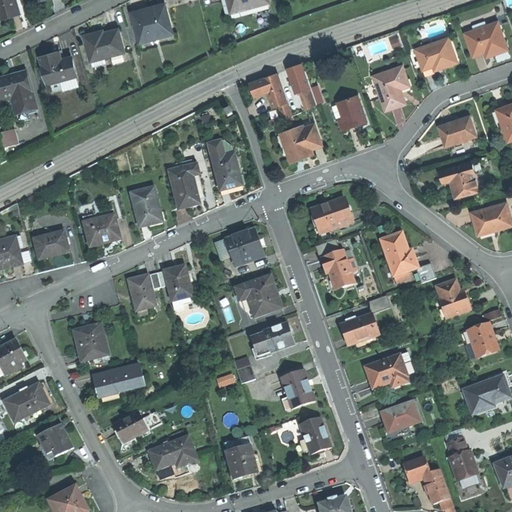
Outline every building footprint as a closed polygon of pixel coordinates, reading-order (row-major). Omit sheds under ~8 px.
[(10,17),(21,14),(17,0),(0,0),(0,10),(2,19),(10,17)] [(230,0),(233,10),(269,0),(230,0)] [(149,7),(132,12),(141,42),(174,32),(167,7),(157,10),(150,12),(149,7)] [(476,55),(488,51),(496,48),(498,53),(510,48),(500,22),(492,24),(491,20),(466,29),(476,55)] [(90,62),(125,55),(121,32),(110,34),(109,32),(100,33),(86,36),(90,62)] [(399,37),(390,40),(393,49),(402,46),(399,37)] [(460,62),(451,37),(418,49),(425,69),(442,63),(444,67),(452,64),(460,62)] [(52,82),(76,77),(72,58),(64,60),(57,62),(55,54),(41,57),(45,73),(50,72),(52,82)] [(297,94),(301,93),(311,89),(303,65),(296,67),(288,70),(293,82),(294,85),(297,94)] [(407,103),(402,89),(399,82),(408,79),(403,65),(374,76),(387,110),(399,106),(407,103)] [(11,77),(0,80),(0,96),(2,103),(15,99),(19,111),(36,107),(28,73),(11,77)] [(287,103),(278,74),(270,77),(263,79),(268,92),(274,108),(279,106),(287,103)] [(263,79),(251,85),(255,98),(268,92),(263,79)] [(399,82),(402,89),(411,85),(408,79),(399,82)] [(301,93),(307,109),(317,105),(311,89),(301,93)] [(323,102),(320,93),(314,95),(317,104),(323,102)] [(357,125),(367,122),(358,96),(338,104),(343,119),(339,120),(342,130),(352,127),(357,125)] [(287,103),(279,106),(283,120),(292,116),(287,103)] [(509,141),(511,140),(511,103),(508,105),(498,109),(509,141)] [(210,115),(202,117),(204,123),(212,121),(210,115)] [(477,136),(470,116),(455,122),(440,127),(446,146),(477,136)] [(303,127),(284,134),(288,144),(285,145),(291,162),(306,156),(304,152),(311,149),(322,145),(314,125),(304,129),(303,127)] [(16,130),(0,134),(5,148),(20,145),(16,130)] [(213,159),(225,156),(221,141),(209,144),(213,159)] [(234,154),(225,156),(213,159),(221,191),(239,186),(237,177),(240,176),(238,165),(234,154)] [(199,172),(197,164),(196,159),(168,166),(179,209),(190,207),(201,204),(193,173),(199,172)] [(480,190),(472,163),(441,171),(445,183),(452,181),(454,189),(456,197),(480,190)] [(154,187),(132,193),(140,227),(150,225),(158,222),(156,213),(160,212),(154,187)] [(345,199),(331,204),(332,207),(324,210),(322,207),(312,211),(320,235),(353,223),(345,199)] [(479,234),(480,234),(479,233),(497,228),(497,229),(505,227),(511,224),(511,218),(507,202),(473,212),(479,234)] [(85,223),(115,215),(113,209),(83,217),(85,223)] [(120,235),(115,215),(85,223),(91,247),(104,243),(113,241),(112,237),(120,235)] [(227,239),(227,241),(233,257),(237,267),(265,257),(261,246),(259,247),(258,244),(257,241),(256,242),(252,230),(227,239)] [(65,231),(34,239),(40,260),(57,256),(70,252),(65,231)] [(417,268),(419,268),(414,255),(411,257),(409,251),(403,233),(381,240),(394,276),(395,276),(407,272),(417,268)] [(21,236),(13,238),(15,246),(18,245),(18,246),(23,245),(21,236)] [(15,246),(13,238),(0,241),(0,270),(9,268),(23,264),(18,246),(18,245),(15,246)] [(336,255),(341,253),(336,240),(331,242),(336,255)] [(233,257),(227,241),(217,244),(223,260),(233,257)] [(320,261),(322,260),(322,259),(336,255),(331,242),(315,248),(320,261)] [(351,272),(348,263),(344,252),(341,253),(336,255),(322,259),(322,260),(327,274),(330,273),(332,279),(336,291),(355,284),(351,272)] [(354,261),(348,263),(351,272),(357,270),(354,261)] [(432,263),(419,268),(417,268),(422,283),(437,278),(432,263)] [(175,269),(165,272),(169,286),(173,302),(190,298),(193,297),(186,266),(175,269)] [(165,272),(158,273),(162,287),(169,286),(165,272)] [(410,278),(407,272),(395,276),(397,282),(410,278)] [(162,287),(158,273),(151,275),(154,290),(162,288),(162,287)] [(138,278),(129,281),(134,298),(135,298),(136,302),(135,302),(137,311),(156,307),(149,276),(138,278)] [(271,276),(236,289),(240,300),(248,298),(255,317),(282,308),(279,297),(276,298),(275,293),(273,289),(276,288),(271,276)] [(462,296),(460,291),(456,280),(437,286),(441,298),(447,317),(470,309),(465,295),(462,296)] [(386,297),(371,302),(375,312),(390,307),(386,297)] [(192,303),(190,298),(173,302),(175,310),(177,311),(183,310),(184,308),(184,305),(192,303)] [(447,317),(441,298),(433,301),(439,320),(447,317)] [(496,309),(487,313),(489,320),(499,316),(496,309)] [(379,335),(371,314),(341,326),(345,337),(349,346),(379,335)] [(499,349),(496,340),(495,341),(492,333),(493,332),(490,323),(462,333),(472,359),(499,349)] [(86,333),(76,335),(82,362),(102,357),(101,354),(108,353),(102,325),(92,327),(85,329),(86,333)] [(284,325),(263,333),(270,353),(295,344),(292,338),(291,334),(288,335),(284,325)] [(270,353),(263,333),(250,337),(258,358),(270,353)] [(0,348),(0,366),(4,375),(5,377),(21,368),(19,365),(27,361),(22,350),(17,340),(0,348)] [(400,355),(404,364),(411,361),(408,352),(400,355)] [(373,389),(391,383),(395,381),(397,386),(409,382),(407,377),(408,377),(404,364),(400,355),(365,367),(369,379),(373,389)] [(236,370),(250,365),(248,358),(234,363),(236,370)] [(114,371),(94,376),(96,386),(98,395),(119,390),(119,392),(145,386),(140,365),(120,370),(120,372),(115,373),(114,371)] [(236,370),(242,385),(256,380),(251,365),(250,365),(236,370)] [(289,400),(292,409),(315,401),(309,386),(304,371),(281,379),(289,400)] [(236,382),(233,374),(217,380),(220,388),(236,382)] [(509,381),(507,375),(464,390),(473,414),(489,408),(488,405),(511,397),(507,387),(511,386),(509,381)] [(39,385),(5,402),(15,423),(49,405),(44,395),(39,385)] [(286,411),(292,409),(289,400),(283,402),(286,411)] [(388,433),(389,432),(402,428),(404,432),(410,430),(409,425),(420,421),(413,401),(381,413),(386,425),(388,433)] [(125,420),(115,425),(120,435),(124,443),(149,430),(140,413),(129,418),(130,419),(126,422),(125,420)] [(306,441),(308,449),(311,455),(321,451),(331,448),(320,418),(300,425),(306,441)] [(62,426),(39,437),(47,454),(53,451),(56,457),(73,448),(67,437),(62,426)] [(402,428),(389,432),(392,438),(404,434),(404,432),(402,428)] [(161,469),(175,464),(177,463),(178,468),(198,460),(189,437),(150,452),(153,461),(157,471),(161,469)] [(226,453),(250,446),(248,437),(224,444),(226,453)] [(453,456),(468,451),(463,437),(448,442),(453,456)] [(253,455),(250,446),(226,453),(234,480),(246,477),(258,474),(253,455)] [(471,461),(468,451),(453,456),(450,457),(458,480),(478,473),(474,461),(471,461)] [(257,454),(253,455),(258,474),(262,472),(257,454)] [(410,482),(424,477),(424,476),(431,474),(425,458),(404,465),(410,482)] [(511,458),(495,465),(505,488),(511,484),(511,458)] [(176,468),(175,464),(161,469),(163,473),(176,468)] [(424,476),(424,477),(427,487),(428,489),(430,493),(446,487),(440,470),(431,474),(424,476)] [(76,487),(48,501),(54,511),(84,511),(88,510),(82,499),(76,487)] [(450,499),(446,487),(430,493),(432,499),(434,505),(440,502),(450,499)] [(327,502),(328,503),(326,504),(328,511),(349,511),(346,498),(334,502),(334,500),(330,501),(327,502)] [(454,508),(450,499),(440,502),(443,511),(447,510),(454,508)]
